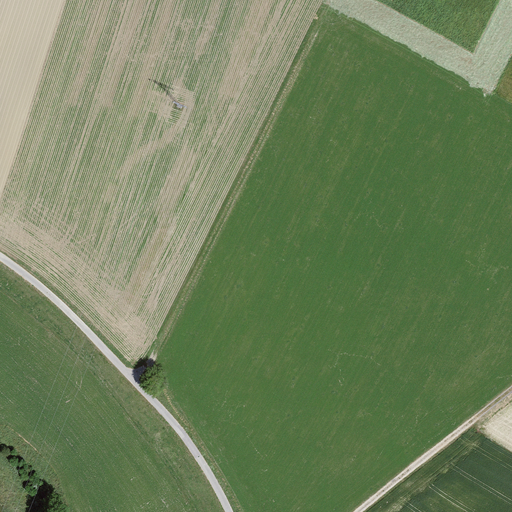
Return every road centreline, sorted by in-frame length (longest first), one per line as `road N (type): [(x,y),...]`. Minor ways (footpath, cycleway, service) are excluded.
road 1 (unclassified): [(228,511),(166,413),(45,289),(0,258)]
road 2 (track): [(357,511),(511,391)]
